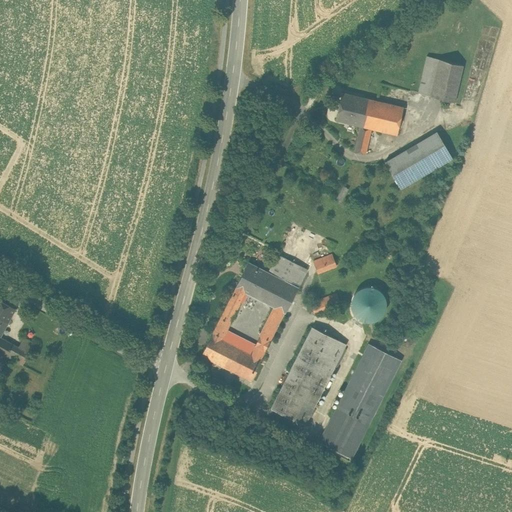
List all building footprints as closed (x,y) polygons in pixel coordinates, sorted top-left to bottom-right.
[(427,56),(418,93),(430,96),(439,59),(427,56)] [(463,65),(439,59),(430,96),(455,102),(463,65)] [(377,101),(342,92),(335,120),(360,126),(370,128),(377,101)] [(403,107),(377,101),(370,128),(371,128),(397,135),(403,107)] [(360,126),(354,151),(365,153),(371,128),(370,128),(360,126)] [(437,132),(385,162),(400,188),(452,157),(437,132)] [(342,185),(340,192),(346,194),(348,188),(342,185)] [(397,248),(379,236),(376,240),(372,245),(372,246),(390,258),(397,248)] [(308,269),(277,254),(268,272),(271,274),(298,288),(308,269)] [(332,254),(313,261),(318,273),(336,266),(332,254)] [(268,272),(248,262),(236,287),(233,294),(244,299),(247,293),(258,299),(271,274),(268,272)] [(298,288),(271,274),(258,299),(274,307),(284,312),(286,313),(298,288)] [(337,293),(310,303),(314,313),(340,304),(337,293)] [(233,294),(213,334),(222,339),(226,330),(230,322),(231,322),(231,321),(231,320),(240,302),(243,303),(244,299),(233,294)] [(379,315),(380,309),(379,303),(376,298),(371,295),(365,294),(359,295),(354,299),(351,304),(350,309),(351,315),(355,320),(360,323),(365,324),(371,323),(376,320),(379,315)] [(16,309),(0,299),(0,317),(8,323),(16,309)] [(274,307),(259,336),(269,342),(270,342),(270,341),(269,341),(284,312),(274,307)] [(0,317),(0,337),(8,323),(0,317)] [(312,326),(289,372),(313,383),(323,363),(335,338),(312,326)] [(236,335),(226,330),(222,339),(232,343),(236,335)] [(222,339),(212,334),(202,355),(252,380),(262,359),(261,358),(251,353),(242,349),(237,346),(232,343),(222,339)] [(241,337),(236,335),(232,343),(237,346),(241,337)] [(13,344),(0,337),(0,352),(6,356),(13,344)] [(18,347),(13,344),(6,356),(23,366),(35,343),(24,337),(18,347)] [(241,337),(237,346),(242,349),(246,340),(241,337)] [(335,338),(323,363),(334,368),(346,344),(335,338)] [(255,344),(246,340),(242,349),(251,353),(255,344)] [(265,350),(255,344),(251,353),(261,358),(265,350),(266,350),(266,349),(265,350)] [(368,344),(319,441),(351,457),(401,360),(368,344)] [(313,383),(303,401),(314,407),(334,368),(323,363),(313,383)] [(313,383),(289,372),(271,407),(294,419),(303,401),(313,383)] [(314,407),(303,401),(294,419),(271,407),(271,408),(305,425),(314,407)]
